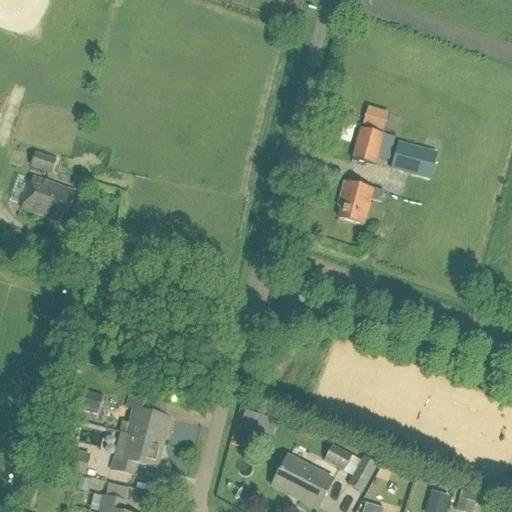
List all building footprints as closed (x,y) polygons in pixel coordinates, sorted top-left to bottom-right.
[(369,107),(363,125),(384,131),(389,113),(369,107)] [(389,162),(395,141),(360,131),(352,162),(376,168),(378,159),(389,162)] [(430,182),(436,156),(397,146),(390,172),(430,182)] [(52,176),(56,163),(36,157),(32,170),(52,176)] [(71,195),(28,180),(27,184),(18,180),(10,203),(19,206),(18,211),(60,226),(71,195)] [(375,204),(378,193),(342,184),(336,209),(339,210),(336,221),(362,227),(369,202),(375,204)] [(384,229),(392,203),(380,199),(372,225),(384,229)] [(119,435),(160,446),(166,420),(148,415),(150,405),(127,399),(124,410),(131,412),(128,426),(122,425),(119,435)] [(96,424),(99,414),(79,408),(76,419),(96,424)] [(153,473),(160,446),(119,435),(113,461),(110,461),(107,473),(132,479),(134,468),(153,473)] [(345,475),(354,458),(334,447),(324,464),(345,475)] [(86,478),(91,457),(65,451),(60,472),(86,478)] [(362,497),(377,469),(363,461),(348,490),(362,497)] [(312,511),(320,511),(334,485),(287,462),(272,492),(312,511)] [(73,477),(70,490),(87,494),(90,481),(73,477)] [(444,508),(447,496),(431,491),(427,503),(444,508)] [(121,511),(123,505),(99,498),(96,511),(95,511),(121,511)]
